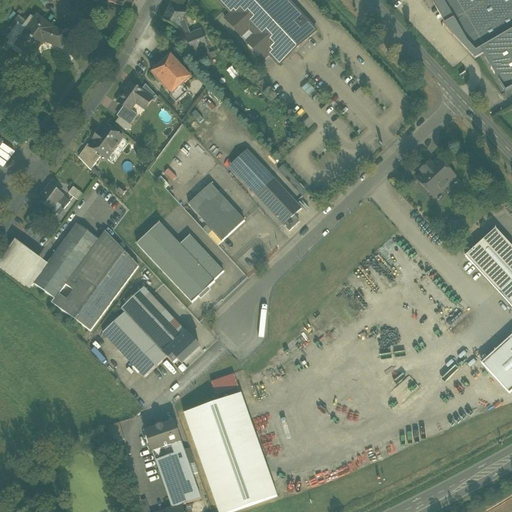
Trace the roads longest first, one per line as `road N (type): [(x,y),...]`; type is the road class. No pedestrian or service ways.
road 1 (residential): [(460,98),(256,287),(242,328)]
road 2 (unclassified): [(0,222),(118,65),(155,0)]
road 3 (tertiary): [(460,98),(367,0)]
